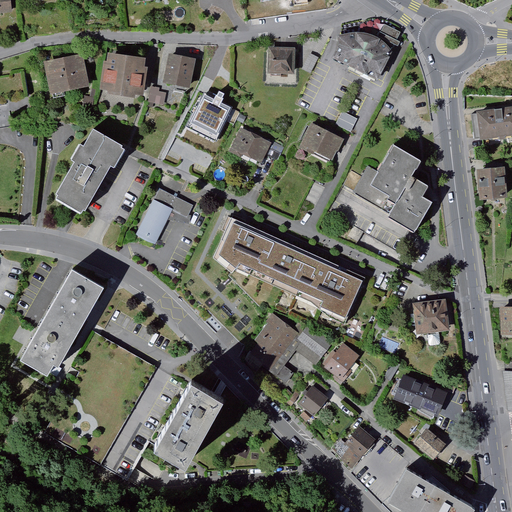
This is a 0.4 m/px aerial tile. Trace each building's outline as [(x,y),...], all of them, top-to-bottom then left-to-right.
[(10,0),(0,0),(0,12),(12,12),(10,0)] [(337,36),(337,47),(332,58),(374,80),(381,66),(385,68),(398,42),(395,40),(399,32),(383,24),(377,37),(367,32),(357,31),(346,32),(337,36)] [(294,48),(267,47),(267,74),(294,74),(294,48)] [(146,58),(108,53),(107,61),(104,61),(100,89),(108,91),(108,94),(134,98),(136,95),(144,95),(148,68),(145,67),(146,58)] [(196,59),(169,53),(163,83),(189,88),(196,59)] [(83,54),(44,61),(50,94),(90,86),(83,54)] [(310,56),(302,71),(311,76),(317,64),(319,61),(310,56)] [(30,74),(0,77),(0,118),(9,117),(8,109),(34,106),(30,74)] [(154,103),(163,105),(166,93),(159,92),(160,88),(151,86),(149,106),(153,107),(154,103)] [(214,100),(204,94),(186,126),(217,140),(232,108),(221,103),(225,94),(219,91),(214,100)] [(84,97),(82,111),(92,113),(94,99),(84,97)] [(511,109),(477,113),(480,143),(511,140),(511,109)] [(342,111),(335,125),(351,132),(358,119),(342,111)] [(126,147),(92,129),(81,148),(78,147),(68,165),(72,167),(54,201),(84,217),(109,169),(113,171),(126,147)] [(292,159),(247,138),(232,166),(279,188),(308,201),(336,145),(305,131),(292,159)] [(421,161),(393,144),(371,185),(390,196),(387,200),(395,205),(388,218),(414,233),(432,203),(422,197),(428,187),(412,177),(421,161)] [(505,167),(479,170),(482,201),(508,198),(505,167)] [(193,205),(159,188),(136,235),(155,245),(168,220),(189,224),(193,205)] [(365,278),(228,216),(222,230),(226,231),(213,257),(232,273),(238,269),(312,302),(331,318),(344,323),(365,278)] [(354,226),(348,236),(358,242),(364,231),(354,226)] [(106,287),(72,268),(20,359),(54,378),(86,321),(106,287)] [(445,299),(412,303),(416,335),(449,331),(445,299)] [(511,311),(503,311),(502,337),(511,337),(511,311)] [(299,334),(275,313),(252,341),(256,344),(248,353),(286,385),(295,374),(284,364),(296,350),(314,365),(334,342),(321,331),(317,335),(306,326),(299,334)] [(344,343),(325,365),(334,373),(331,377),(340,384),(358,364),(354,361),(359,356),(344,343)] [(392,365),(383,380),(385,381),(390,384),(400,368),(392,365)] [(511,371),(503,371),(508,410),(511,411),(511,371)] [(226,398),(191,379),(155,445),(189,464),(226,398)] [(297,401),(315,416),(328,400),(322,396),(326,391),(314,381),(297,401)] [(251,386),(259,393),(263,389),(255,382),(251,386)] [(443,423),(454,396),(433,387),(422,413),(443,423)] [(286,390),(280,396),(285,402),(292,395),(286,390)] [(295,394),(285,404),(289,407),(298,397),(295,394)] [(358,426),(344,443),(362,458),(376,441),(358,426)] [(447,445),(427,429),(416,443),(435,459),(447,445)] [(353,469),(362,458),(344,443),(339,438),(329,449),(353,469)] [(481,511),(450,494),(450,492),(433,478),(428,481),(407,469),(393,494),(385,509),(388,511),(481,511)]
